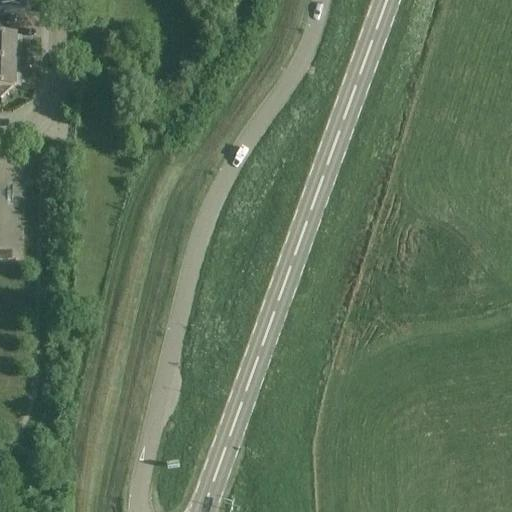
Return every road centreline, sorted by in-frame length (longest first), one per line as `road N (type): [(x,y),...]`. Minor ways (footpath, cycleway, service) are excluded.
road 1 (unclassified): [(149,511),(145,469),(216,192),(290,77),(313,0)]
road 2 (primary): [(200,511),(385,0)]
road 3 (residential): [(0,130),(35,117),(47,99),(55,0)]
